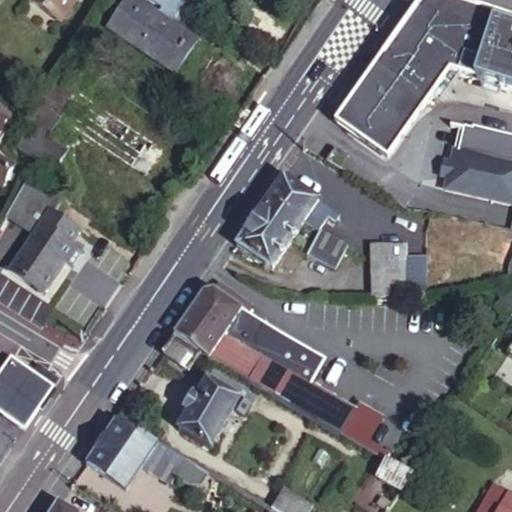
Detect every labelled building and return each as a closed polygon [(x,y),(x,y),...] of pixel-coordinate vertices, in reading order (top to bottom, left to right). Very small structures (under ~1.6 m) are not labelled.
[(61,25),(78,0),(29,0),(28,2),(61,25)] [(137,0),(124,0),(106,25),(167,68),(190,36),(137,0)] [(183,0),(191,5),(194,0),(198,0),(214,11),(220,0),(183,0)] [(361,142),(384,159),(422,104),(426,106),(448,73),(511,94),(511,31),(430,5),(346,124),(364,137),(361,142)] [(29,114),(24,123),(34,130),(21,149),(56,173),(69,155),(65,151),(57,146),(49,141),(64,119),(71,124),(79,129),(87,135),(84,140),(104,153),(107,149),(149,178),(168,151),(79,90),(76,92),(55,78),(29,114)] [(0,110),(0,138),(12,118),(0,110)] [(57,146),(65,151),(79,129),(71,124),(57,146)] [(346,124),(340,132),(382,162),(384,159),(361,142),(364,137),(346,124)] [(448,150),(461,150),(463,126),(450,125),(448,150)] [(453,181),(451,191),(511,206),(511,141),(470,131),(464,153),(461,152),(458,163),(453,181)] [(0,186),(2,187),(14,166),(0,158),(0,186)] [(453,181),(458,163),(450,161),(446,179),(453,181)] [(282,181),(235,248),(270,271),(316,205),(282,181)] [(64,204),(30,183),(8,222),(33,234),(48,211),(57,216),(64,204)] [(71,245),(80,230),(57,216),(48,211),(33,234),(33,235),(9,274),(48,297),(68,265),(73,268),(83,252),(71,245)] [(310,255),(336,270),(350,246),(324,231),(310,255)] [(406,256),(407,257),(406,287),(460,276),(455,252),(431,257),(406,256)] [(406,287),(407,257),(368,253),(366,285),(406,287)] [(269,368),(257,389),(317,422),(329,400),(330,398),(263,360),(265,338),(268,333),(245,317),(250,309),(219,286),(213,295),(240,313),(221,341),(269,368)] [(213,295),(204,294),(173,338),(199,356),(206,362),(208,361),(257,389),(269,368),(221,341),(240,313),(213,295)] [(199,356),(173,338),(161,355),(187,373),(199,356)] [(0,415),(23,430),(45,397),(44,384),(9,360),(0,373),(0,415)] [(242,405),(209,385),(199,402),(194,399),(185,412),(190,415),(180,432),(212,453),(242,405)] [(317,422),(339,435),(352,413),(329,400),(317,422)] [(159,444),(117,419),(113,424),(153,452),(159,444)] [(153,452),(113,424),(86,465),(124,492),(142,467),(153,452)] [(153,452),(142,467),(171,485),(175,479),(181,470),(167,461),(172,452),(159,444),(153,452)] [(210,475),(172,452),(167,461),(181,470),(175,479),(189,489),(202,488),(210,475)] [(381,477),(401,492),(413,477),(390,463),(381,477)] [(511,511),(511,492),(502,506),(511,511)] [(271,511),(309,511),(310,511),(282,493),(271,511)]
